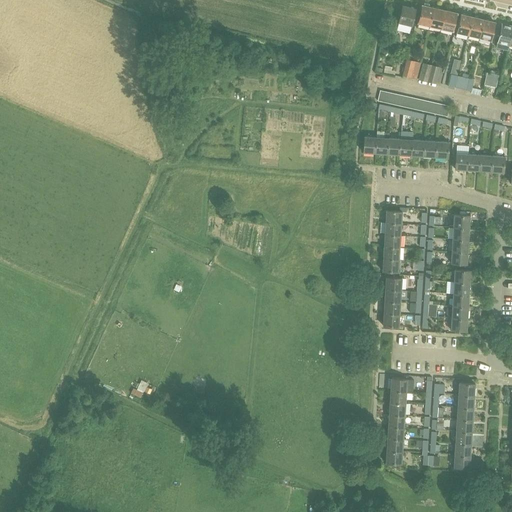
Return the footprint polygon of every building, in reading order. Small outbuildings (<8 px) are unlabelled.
[(423,5),(422,5),(418,22),(430,25),(434,8),(430,7),(429,5),(425,4),(423,5)] [(410,30),(416,9),(403,6),(398,27),(410,30)] [(434,8),(430,25),(441,27),(445,10),(441,9),(440,8),(436,7),(435,8),(434,8)] [(446,11),(445,10),(441,27),(453,30),(457,13),(453,12),(452,10),(448,10),(446,11)] [(468,34),(472,17),(468,16),(468,14),(464,13),(462,14),(461,14),(457,31),(468,34)] [(474,17),(472,17),(468,34),(480,37),(484,19),(480,19),(479,17),(475,16),(474,17)] [(485,20),(484,19),(480,37),(491,39),(495,22),(491,21),(490,20),(486,19),(485,20)] [(498,41),(509,44),(511,32),(511,26),(502,24),(498,41)] [(472,49),(465,61),(475,67),(482,55),(472,49)] [(411,77),(411,76),(417,78),(421,63),(406,59),(402,75),(411,77)] [(420,79),(429,81),(433,65),(424,63),(420,79)] [(433,65),(429,81),(436,83),(440,67),(433,65)] [(457,75),(458,68),(452,66),(450,73),(457,75)] [(499,75),(487,72),(485,84),(496,87),(499,75)] [(461,79),(460,88),(474,90),(476,81),(461,79)] [(389,106),(380,104),(378,109),(380,109),(379,121),(387,121),(387,111),(388,111),(389,106)] [(401,139),(400,154),(412,155),(413,139),(413,132),(402,131),(401,139)] [(377,137),(376,153),(388,154),(389,138),(389,133),(384,132),(384,137),(377,137)] [(364,152),(376,153),(377,137),(365,136),(364,152)] [(389,138),(388,154),(400,154),(401,139),(389,138)] [(413,139),(412,155),(424,156),(425,140),(413,139)] [(425,140),(424,156),(436,157),(437,141),(425,140)] [(437,141),(436,157),(448,158),(449,142),(437,141)] [(456,169),(468,170),(469,154),(457,153),(456,169)] [(469,154),(468,170),(480,170),(481,154),(469,154)] [(481,154),(480,170),(492,171),(493,155),(481,154)] [(493,155),(492,171),(504,172),(505,156),(493,155)] [(387,210),(386,223),(402,224),(403,211),(407,212),(407,207),(400,207),(400,211),(387,210)] [(454,214),(454,227),(470,227),(470,215),(454,214)] [(386,223),(385,235),(401,236),(402,224),(386,223)] [(454,227),(453,239),(469,239),(470,227),(454,227)] [(385,235),(384,247),(400,248),(401,236),(385,235)] [(453,239),(452,251),(468,251),(469,239),(453,239)] [(384,247),(383,258),(399,259),(400,248),(384,247)] [(427,261),(427,265),(437,266),(437,261),(432,261),(433,252),(427,251),(427,261)] [(468,251),(452,251),(451,262),(467,263),(468,251)] [(399,259),(383,258),(383,270),(399,271),(399,259)] [(455,269),(454,281),(470,282),(471,270),(455,269)] [(386,277),(386,289),(401,290),(402,278),(386,277)] [(454,281),(453,293),(469,294),(470,282),(454,281)] [(386,289),(385,301),(401,302),(401,290),(386,289)] [(453,293),(453,305),(469,306),(469,294),(453,293)] [(385,301),(384,313),(400,314),(401,302),(385,301)] [(453,305),(452,317),(468,318),(469,306),(453,305)] [(400,314),(384,313),(383,325),(399,326),(400,314)] [(468,318),(452,317),(451,329),(467,330),(468,318)] [(392,378),(391,390),(407,391),(408,379),(392,378)] [(460,382),(459,394),(475,395),(475,383),(460,382)] [(391,390),(390,402),(406,403),(407,391),(391,390)] [(459,394),(458,406),(474,407),(475,395),(459,394)] [(390,402),(389,414),(405,415),(406,403),(390,402)] [(439,405),(433,405),(433,417),(442,418),(442,410),(439,408),(439,405)] [(458,406),(457,418),(473,419),(474,407),(458,406)] [(389,414),(388,426),(404,427),(405,415),(389,414)] [(457,418),(456,430),(472,431),(473,419),(457,418)] [(388,426),(388,438),(404,439),(404,427),(388,426)] [(423,438),(428,438),(429,429),(424,428),(424,430),(420,430),(420,435),(423,435),(423,438)] [(456,430),(456,442),(472,443),(472,431),(456,430)] [(388,438),(387,450),(403,451),(404,439),(388,438)] [(456,442),(455,454),(471,455),(472,443),(456,442)] [(403,451),(387,450),(386,462),(402,463),(403,451)] [(424,454),(419,454),(419,455),(417,455),(417,463),(418,463),(418,464),(428,465),(429,455),(424,455),(424,454)] [(471,455),(455,454),(454,466),(470,467),(471,455)]
